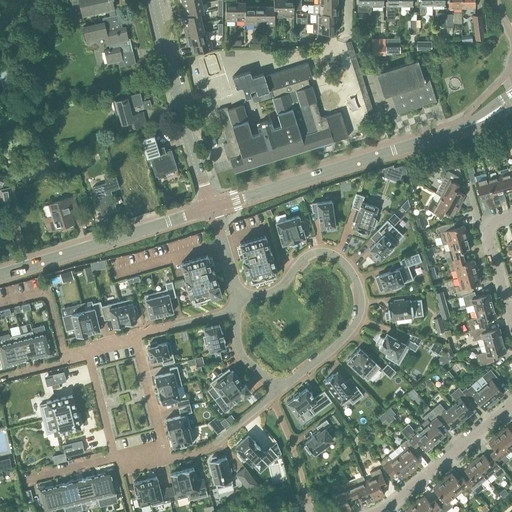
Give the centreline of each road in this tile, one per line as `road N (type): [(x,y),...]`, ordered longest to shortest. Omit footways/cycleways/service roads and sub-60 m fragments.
road 1 (residential): [(277,392),(345,336),(357,319),(358,284),(337,255),(316,251),(279,288),(239,303)]
road 2 (unclassified): [(212,208),(443,135)]
road 3 (unclassified): [(0,273),(212,208)]
road 4 (unclassified): [(212,208),(156,0)]
road 5 (residential): [(378,511),(511,405)]
road 6 (residential): [(277,392),(211,445),(167,456)]
road 7 (residential): [(167,456),(135,333)]
road 8 (residential): [(511,322),(486,233),(493,221),(511,216)]
